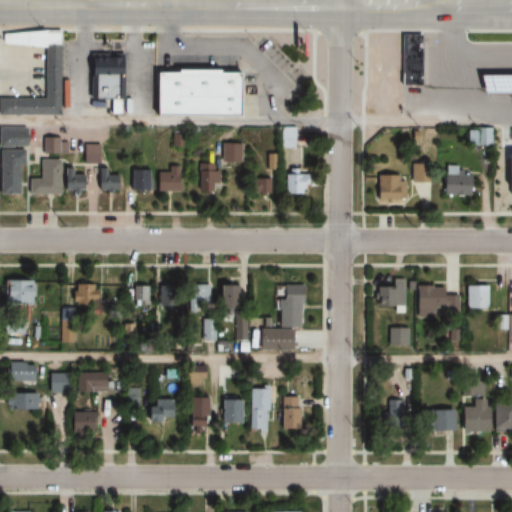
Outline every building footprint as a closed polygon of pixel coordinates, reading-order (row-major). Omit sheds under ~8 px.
[(0,99),(41,99),(41,49),(0,45),(0,34),(57,31),(57,115),(0,115),(0,99)] [(511,35),(476,35),(475,82),(506,82),(505,117),(511,117),(511,35)] [(398,38),(420,37),(421,87),(399,87),(398,38)] [(88,54),(122,55),(120,116),(103,116),(104,99),(87,99),(88,54)] [(151,73),(171,73),(171,69),(212,70),(212,73),(238,74),(238,118),(150,117),(151,73)] [(24,127),(0,127),(0,146),(24,147),(24,127)] [(66,142),(47,142),(47,154),(66,155),(66,142)] [(238,144),(219,144),(219,163),(238,163),(238,144)] [(0,193),(16,194),(16,165),(21,165),(21,152),(0,152),(0,193)] [(59,195),(59,192),(83,193),(83,174),(60,174),(60,161),(37,160),(37,179),(26,179),(26,195),(59,195)] [(430,183),(430,163),(409,163),(409,183),(430,183)] [(176,192),(176,166),(165,166),(165,173),(153,173),(153,192),(176,192)] [(440,196),(466,196),(466,167),(440,167),(440,196)] [(118,175),(106,175),(106,168),(91,168),(91,190),(118,190),(118,175)] [(282,194),(304,194),(304,168),(282,168),(282,194)] [(127,191),(148,191),(148,170),(127,170),(127,191)] [(196,192),(218,192),(218,170),(196,170),(196,192)] [(403,174),(373,174),(373,200),(403,200),(403,174)] [(267,196),(267,179),(246,179),(246,196),(267,196)] [(511,180),(497,180),(497,203),(511,202),(511,180)] [(1,302),(30,302),(30,280),(1,280),(1,302)] [(208,284),(187,284),(187,312),(208,312),(208,284)] [(96,307),(96,285),(74,285),(74,307),(96,307)] [(148,285),(131,285),(131,305),(148,305),(148,285)] [(173,307),(173,285),(156,285),(156,307),(173,307)] [(235,309),(235,285),(213,285),(213,309),(235,309)] [(256,351),(289,351),(289,328),(299,328),(299,285),(275,285),(275,329),(256,329),(256,351)] [(486,308),(486,285),(463,285),(463,308),(486,308)] [(440,310),(440,286),(414,286),(414,310),(440,310)] [(373,305),(389,305),(389,287),(373,287),(373,305)] [(22,319),(2,319),(2,333),(22,333),(22,319)] [(200,340),(213,340),(212,320),(200,321),(200,340)] [(386,345),(405,345),(405,328),(386,328),(386,345)] [(33,363),(5,363),(5,382),(33,382),(33,363)] [(65,373),(46,373),(46,393),(65,393),(65,373)] [(102,373),(76,373),(76,394),(102,394),(102,373)] [(266,389),(247,389),(247,432),(266,432),(266,389)] [(35,393),(3,393),(3,410),(35,410),(35,393)] [(186,427),(205,427),(205,398),(186,398),(186,427)] [(277,431),(296,431),(296,398),(277,398),(277,431)] [(170,399),(151,399),(151,406),(142,406),(142,423),(170,423),(170,399)] [(217,424),(240,424),(240,400),(217,400),(217,424)] [(381,427),(398,427),(398,400),(381,400),(381,427)] [(484,432),(484,401),(468,401),(468,407),(458,407),(458,432),(484,432)] [(511,403),(490,403),(490,433),(511,432),(511,403)] [(451,410),(416,410),(416,432),(451,432),(451,410)] [(67,412),(67,433),(95,433),(95,412),(67,412)]
